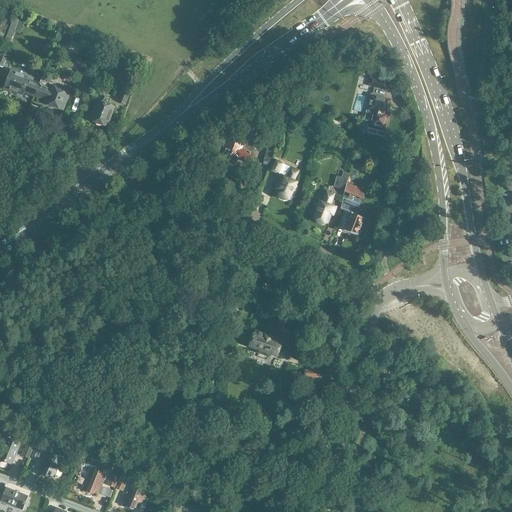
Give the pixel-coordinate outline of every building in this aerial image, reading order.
[(0,44),(4,34),(2,34),(4,29),(9,17),(1,14),(0,16),(0,44)] [(13,18),(5,40),(10,42),(18,20),(13,18)] [(370,77),(385,81),(387,74),(372,70),(370,77)] [(24,92),(35,96),(39,85),(23,79),(24,76),(11,71),(5,88),(22,95),(24,92)] [(386,90),(388,82),(385,81),(370,77),(368,85),(386,90)] [(42,78),(39,85),(35,96),(46,101),(45,103),(62,110),(69,94),(51,87),(53,82),(42,78)] [(90,82),(81,78),(76,90),(85,94),(90,82)] [(121,92),(117,102),(125,106),(129,95),(121,92)] [(386,131),(390,113),(388,113),(391,100),(371,96),(368,110),(373,111),(367,134),(384,138),(386,131)] [(111,100),(105,98),(102,104),(98,102),(91,120),(107,126),(114,108),(109,106),(111,100)] [(75,103),(72,114),(77,116),(81,105),(75,103)] [(284,108),(275,106),(274,113),(282,115),(284,108)] [(254,152),(253,151),(255,146),(232,136),(230,141),(229,141),(226,148),(223,147),(220,156),(223,157),(222,158),(235,164),(237,158),(249,163),(254,152)] [(263,161),(270,163),(274,150),(267,148),(263,161)] [(299,172),(291,168),(283,164),(284,163),(275,158),(269,171),(277,175),(278,175),(281,176),(274,190),(277,191),(276,193),(289,200),(297,184),(294,182),(299,172)] [(345,190),(347,183),(349,175),(343,173),(342,179),(336,177),(334,187),(345,190)] [(347,183),(345,190),(341,208),(349,212),(349,214),(344,212),(338,228),(343,230),(358,235),(364,219),(357,217),(365,197),(363,196),(366,191),(347,183)] [(327,192),(323,203),(320,202),(314,218),(327,223),(330,215),(333,216),(336,208),(330,206),(334,195),(327,192)] [(255,335),(254,334),(250,346),(260,350),(259,352),(268,355),(269,353),(283,358),(286,351),(279,349),(283,339),(272,336),(272,338),(256,332),(255,335)] [(311,370),(305,370),(303,377),(319,378),(321,365),(312,364),(311,370)] [(0,460),(11,464),(19,443),(6,438),(0,453),(0,460)] [(21,456),(29,459),(33,449),(25,446),(21,456)] [(30,457),(38,460),(42,450),(34,447),(30,457)] [(53,478),(61,458),(47,453),(39,472),(42,473),(41,475),(48,478),(49,476),(53,478)] [(97,494),(105,475),(91,469),(83,488),(86,490),(86,492),(93,495),(94,493),(97,494)] [(119,478),(111,475),(107,485),(115,488),(119,478)] [(115,488),(123,491),(127,481),(119,478),(115,488)] [(137,509),(145,490),(131,484),(123,504),(127,505),(126,507),(134,510),(134,508),(137,509)] [(22,510),(27,497),(6,488),(1,501),(22,510)] [(161,499),(159,504),(170,507),(172,502),(173,497),(163,494),(161,499)]
